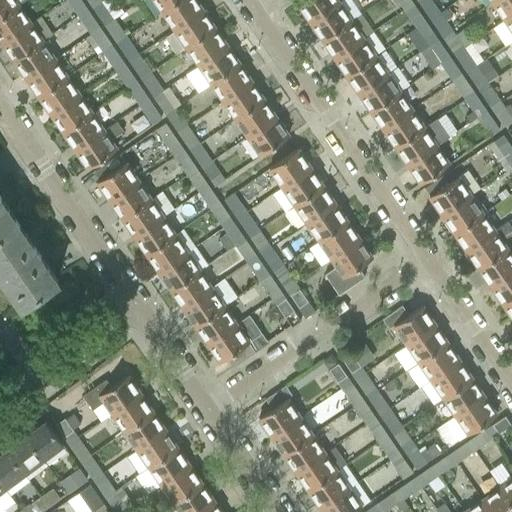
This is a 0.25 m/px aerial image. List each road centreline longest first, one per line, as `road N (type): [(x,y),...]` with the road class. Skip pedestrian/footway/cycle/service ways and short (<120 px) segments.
road 1 (residential): [(253,11),(425,266)]
road 2 (residential): [(425,266),(204,417)]
road 3 (residential): [(134,311),(0,112)]
road 4 (residential): [(425,266),(511,393)]
road 5 (residential): [(204,417),(134,311)]
